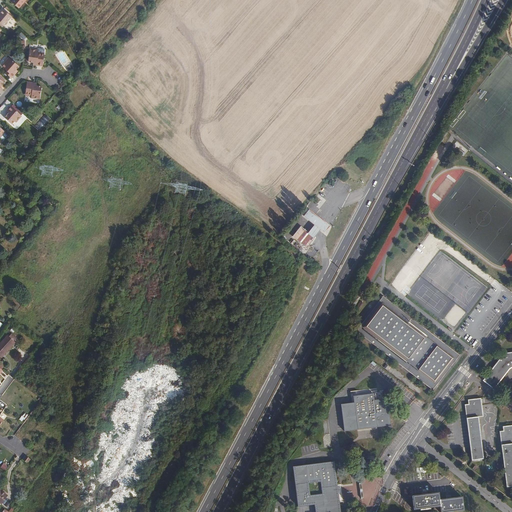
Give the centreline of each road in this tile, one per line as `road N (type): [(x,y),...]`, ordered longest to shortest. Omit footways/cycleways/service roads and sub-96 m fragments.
road 1 (primary): [(472,0),(204,511)]
road 2 (primary): [(217,511),(416,134)]
road 3 (tertiary): [(511,307),(415,436)]
road 4 (primary): [(416,134),(501,0)]
road 5 (tertiary): [(415,436),(511,317)]
road 6 (primary): [(416,134),(485,0)]
road 7 (unknown): [(498,292),(434,243),(395,287)]
